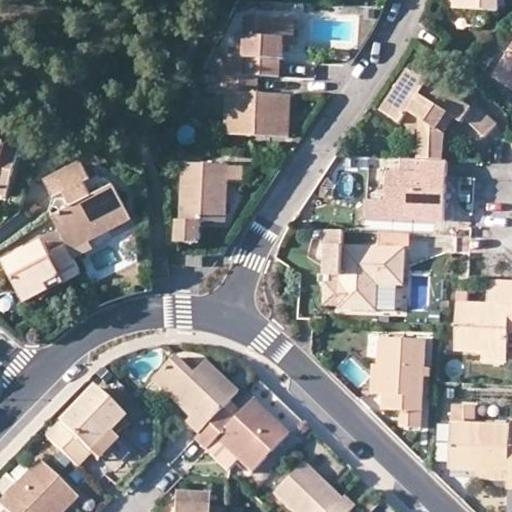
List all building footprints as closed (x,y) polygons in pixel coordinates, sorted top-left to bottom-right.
[(447,0),(447,9),(456,10),(456,0),(447,0)] [(456,0),(456,10),(500,12),(500,0),(456,0)] [(223,74),(259,76),(281,77),(281,60),(283,60),(283,46),(283,17),(246,16),(245,53),(223,53),(223,74)] [(283,17),(283,46),(295,46),(296,18),(283,17)] [(511,48),(502,63),(511,69),(511,48)] [(418,132),(418,160),(444,161),(445,134),(438,130),(450,113),(456,118),(462,122),(465,118),(486,137),(497,124),(475,102),(472,107),(463,101),(466,95),(439,78),(434,85),(430,82),(436,73),(421,62),(414,72),(409,68),(381,110),(402,124),(403,123),(409,112),(425,122),(418,132)] [(511,86),(511,69),(502,63),(495,74),(511,86)] [(223,74),(216,74),(215,91),(228,93),(226,133),(290,136),(292,94),(259,93),(259,76),(223,74)] [(403,123),(418,132),(425,122),(409,112),(403,123)] [(445,134),(456,118),(450,113),(438,130),(445,134)] [(0,199),(9,202),(23,152),(0,146),(0,199)] [(418,160),(401,159),(400,171),(388,170),(386,203),(398,203),(398,220),(444,220),(448,161),(444,161),(418,160)] [(53,220),(68,248),(77,263),(95,253),(90,246),(85,237),(96,230),(102,239),(135,222),(118,189),(95,200),(87,186),(94,183),(86,168),(81,166),(47,184),(55,202),(65,197),(72,211),(53,220)] [(227,169),(181,168),(179,225),(176,225),(176,247),(198,247),(199,225),(225,226),(227,169)] [(51,217),(53,220),(72,211),(65,197),(55,202),(51,217)] [(90,246),(102,239),(96,230),(85,237),(90,246)] [(410,234),(380,233),(379,248),(343,246),(344,231),(324,230),(323,246),(326,246),(325,275),(329,275),(329,282),(324,282),(323,305),(339,306),(339,308),(371,310),(372,283),(398,284),(404,285),(405,248),(409,248),(410,234)] [(45,245),(5,266),(24,302),(65,280),(69,287),(85,278),(77,263),(68,248),(52,256),(45,245)] [(188,267),(205,268),(205,257),(188,256),(188,267)] [(28,308),(69,287),(65,280),(24,302),(28,308)] [(483,351),(508,352),(509,334),(509,324),(511,324),(511,282),(489,281),(488,303),(458,302),(456,350),(483,351)] [(396,311),(398,284),(372,283),(371,310),(396,311)] [(383,364),(380,395),(388,395),(387,408),(403,411),(403,426),(422,428),(426,340),(385,338),(383,364)] [(507,361),(508,352),(483,351),(482,360),(507,361)] [(199,435),(224,410),(232,402),(239,395),(206,363),(193,374),(174,358),(152,382),(190,419),(187,423),(199,435)] [(380,395),(383,364),(373,363),(371,394),(380,395)] [(91,454),(108,436),(126,417),(93,387),(46,437),(78,468),(91,454)] [(224,410),(199,435),(196,439),(207,449),(218,439),(238,458),(253,472),(289,434),(254,400),(242,412),(234,420),(224,410)] [(242,412),(232,402),(224,410),(234,420),(242,412)] [(465,423),(465,417),(466,405),(453,404),(452,422),(465,423)] [(466,405),(465,417),(475,418),(476,405),(466,405)] [(465,423),(452,422),(449,462),(508,466),(508,478),(507,486),(511,486),(511,431),(511,432),(511,425),(465,423)] [(116,444),(108,436),(91,454),(99,461),(116,444)] [(228,469),(238,458),(218,439),(207,449),(228,469)] [(0,505),(6,511),(63,511),(78,497),(41,461),(0,504),(0,505)] [(344,497),(342,499),(305,462),(275,494),(293,511),(351,511),(355,508),(344,497)] [(488,477),(508,478),(508,466),(449,462),(449,467),(488,470),(488,477)] [(176,493),(175,507),(209,510),(210,496),(176,493)]
